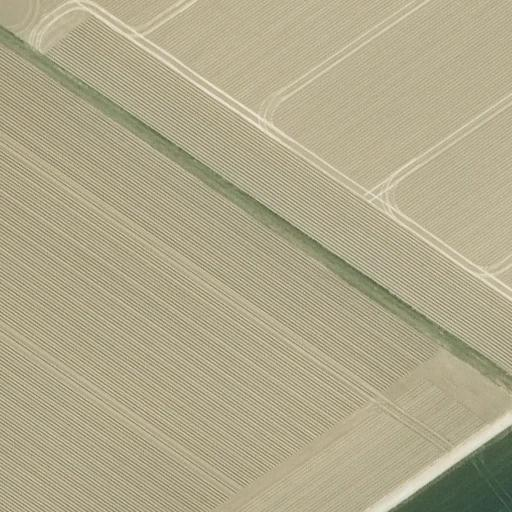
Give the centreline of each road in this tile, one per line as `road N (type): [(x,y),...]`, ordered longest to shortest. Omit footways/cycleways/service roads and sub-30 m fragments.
road 1 (track): [(0,40),(511,392)]
road 2 (track): [(511,419),(378,511)]
